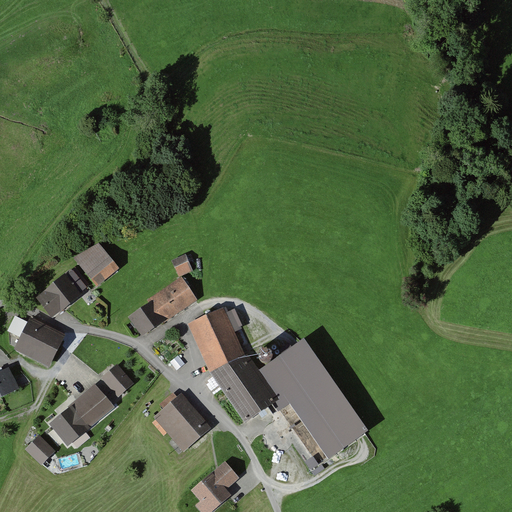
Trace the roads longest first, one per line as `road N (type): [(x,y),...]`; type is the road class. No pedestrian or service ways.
road 1 (track): [(0,302),(35,247),(131,136),(144,105),(142,73),(107,0)]
road 2 (track): [(76,328),(130,340),(193,392),(240,436),(277,511)]
road 3 (track): [(142,348),(221,303),(243,305),(278,338)]
